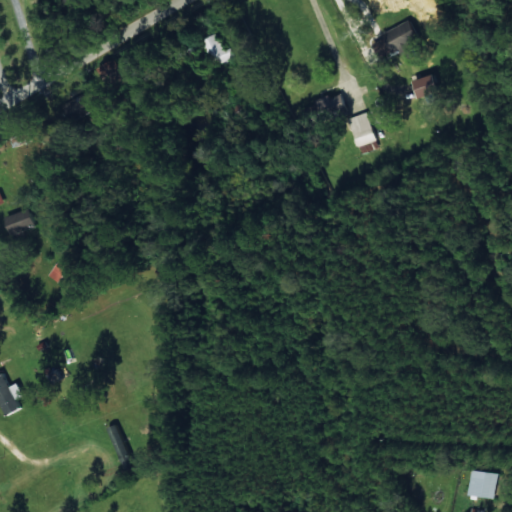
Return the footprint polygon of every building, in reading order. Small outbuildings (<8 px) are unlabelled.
[(382,57),(422,35),(413,18),(383,34),(385,38),(375,44),(382,57)] [(224,65),(237,54),(230,46),(229,47),(216,33),(205,44),(224,65)] [(107,89),(126,81),(117,59),(98,67),(107,89)] [(424,97),(444,91),(439,73),(419,79),(424,97)] [(339,93),(300,109),(305,121),(344,105),(339,93)] [(358,147),(379,140),(369,111),(349,118),(358,147)] [(40,227),(35,208),(10,215),(14,233),(40,227)] [(51,275),(61,282),(72,266),(63,259),(51,275)] [(0,394),(10,415),(24,408),(20,398),(27,395),(21,382),(13,386),(7,373),(0,375),(0,394)] [(468,495),(496,497),(497,472),(470,470),(468,495)]
